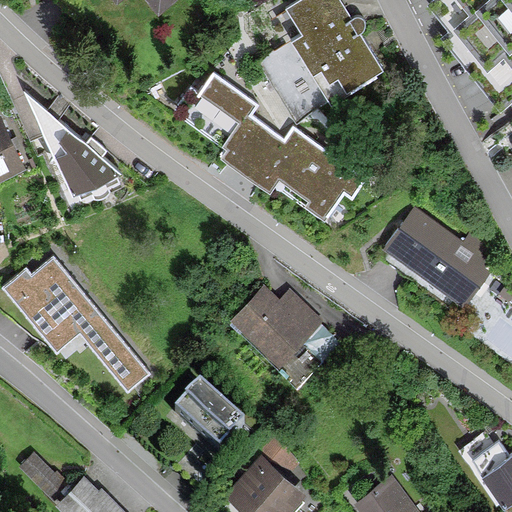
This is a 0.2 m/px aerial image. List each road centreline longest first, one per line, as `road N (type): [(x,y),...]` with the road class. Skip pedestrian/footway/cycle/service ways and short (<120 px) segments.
road 1 (residential): [(511,399),(160,155),(0,23)]
road 2 (residential): [(511,224),(390,0)]
road 3 (residential): [(181,511),(0,363)]
